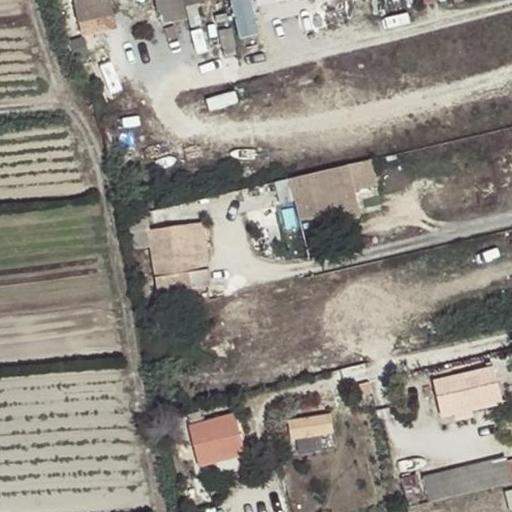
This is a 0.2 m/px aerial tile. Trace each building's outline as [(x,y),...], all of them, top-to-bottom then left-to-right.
[(69,37),(73,49),(169,24),(166,10),(204,2),(203,0),(56,0),(63,20),(69,37)] [(254,0),(235,0),(238,35),(258,33),(254,0)] [(372,159),(291,179),(301,220),(360,206),(357,191),(378,186),(372,159)] [(144,213),(119,220),(126,251),(150,247),(158,293),(212,285),(210,269),(198,272),(196,259),(190,225),(147,231),(144,213)] [(190,225),(196,259),(207,258),(204,223),(190,225)] [(497,365),(435,376),(442,415),(504,404),(497,365)] [(240,411),(192,418),(198,461),(246,455),(240,411)] [(289,416),(291,437),(335,434),(333,412),(289,416)] [(511,456),(424,471),(428,497),(511,483),(511,456)]
